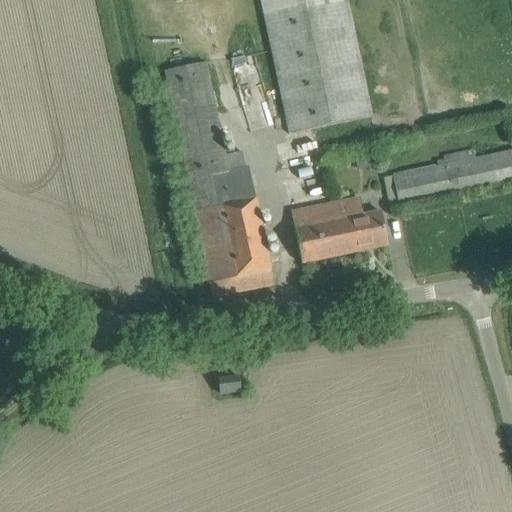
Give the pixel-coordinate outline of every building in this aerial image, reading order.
[(371,117),(346,0),(260,0),(288,134),(371,117)] [(206,61),(165,69),(189,181),(195,212),(209,278),(213,297),(274,285),(269,265),(251,178),(249,166),(245,167),(229,171),(226,154),(206,61)] [(511,184),(511,150),(393,176),(400,208),(511,184)] [(388,246),(384,226),(381,212),(364,215),(360,199),(291,214),(301,264),(388,246)] [(218,379),(220,394),(241,392),(239,377),(218,379)]
